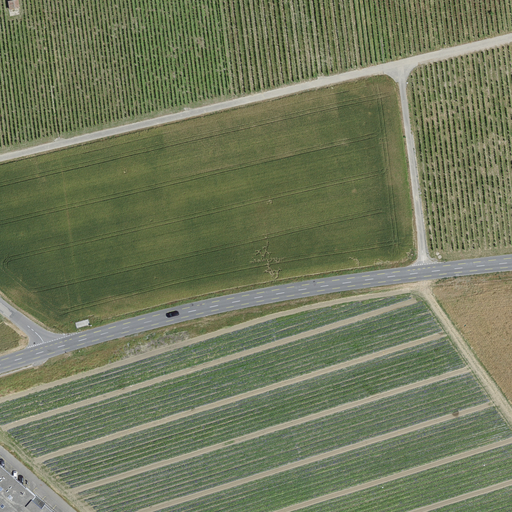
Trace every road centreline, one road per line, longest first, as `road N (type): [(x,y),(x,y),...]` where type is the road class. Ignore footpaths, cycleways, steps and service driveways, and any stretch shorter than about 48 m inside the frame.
road 1 (track): [(0,159),(511,35)]
road 2 (tertiary): [(47,350),(256,297),(511,262)]
road 3 (track): [(425,272),(399,62)]
